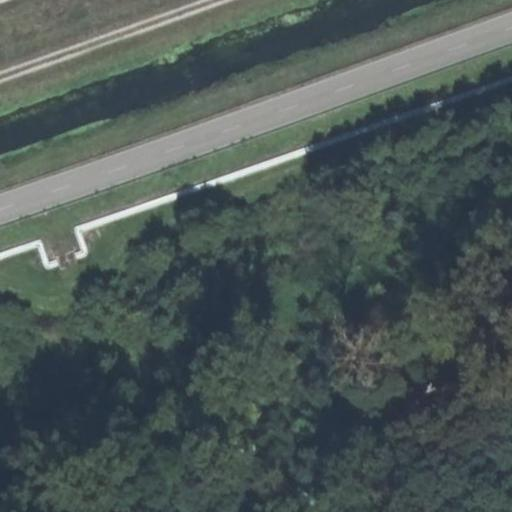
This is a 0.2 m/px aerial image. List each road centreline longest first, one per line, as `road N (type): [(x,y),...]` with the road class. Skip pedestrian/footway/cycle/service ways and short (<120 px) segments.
road 1 (tertiary): [(511,31),(0,208)]
road 2 (track): [(218,0),(0,78)]
